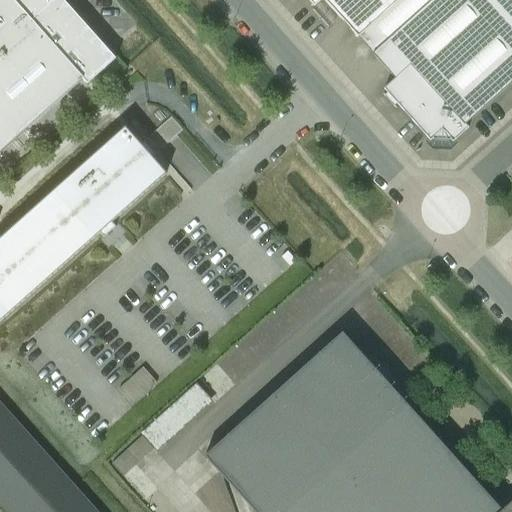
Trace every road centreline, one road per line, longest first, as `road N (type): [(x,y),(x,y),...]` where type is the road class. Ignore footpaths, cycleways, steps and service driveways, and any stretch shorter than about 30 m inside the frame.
road 1 (unknown): [(323,100),(46,358)]
road 2 (unclassified): [(435,226),(234,0)]
